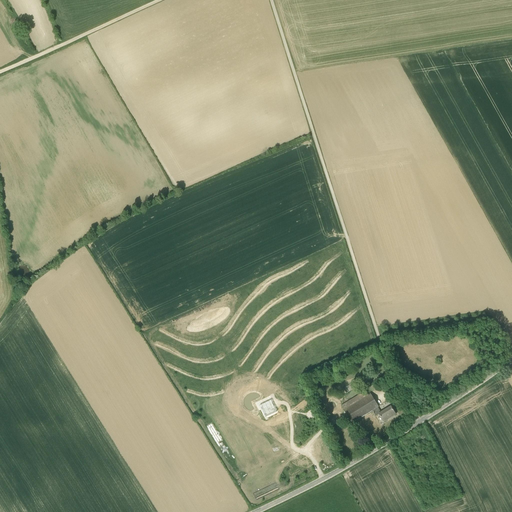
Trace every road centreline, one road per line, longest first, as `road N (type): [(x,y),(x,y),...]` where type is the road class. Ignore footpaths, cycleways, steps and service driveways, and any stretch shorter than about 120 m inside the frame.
road 1 (unclassified): [(418,421),(385,359),(271,0)]
road 2 (unclassified): [(255,511),(418,421)]
road 3 (track): [(0,71),(158,0)]
